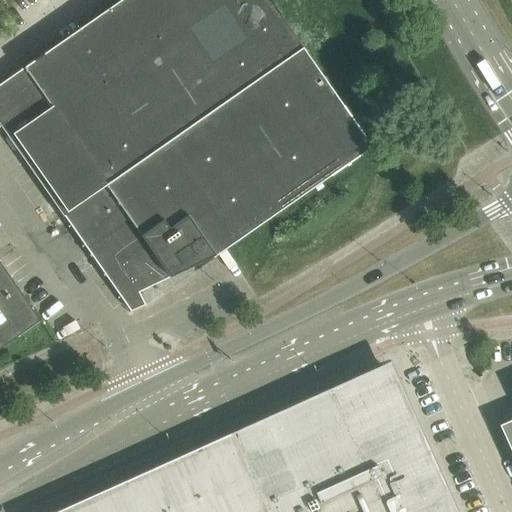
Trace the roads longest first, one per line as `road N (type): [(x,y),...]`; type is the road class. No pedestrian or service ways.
road 1 (tertiary): [(511,198),(0,463)]
road 2 (tertiary): [(0,505),(206,392),(412,301)]
road 3 (unclassified): [(412,301),(506,511)]
